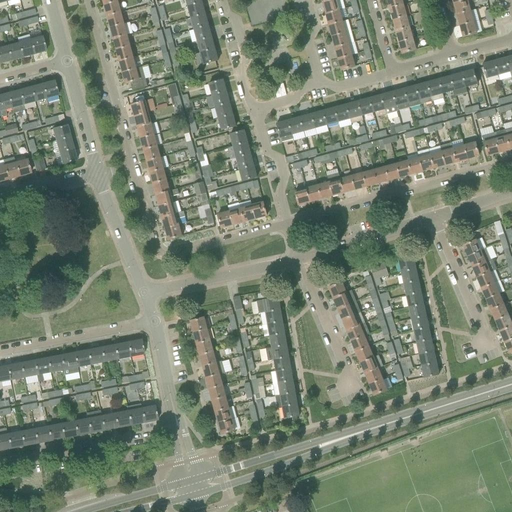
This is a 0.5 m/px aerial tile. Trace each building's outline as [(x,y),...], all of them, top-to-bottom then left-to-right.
[(287,11),(283,0),(259,0),(253,2),(256,13),(251,15),(253,23),(277,16),(277,15),(287,11)] [(326,14),(339,11),(336,0),(323,4),(326,14)] [(387,0),(390,9),(403,5),(401,0),(387,0)] [(457,15),(470,11),(467,0),(453,4),(457,15)] [(107,17),(120,13),(117,2),(104,5),(107,17)] [(190,19),(205,15),(202,3),(187,7),(190,19)] [(393,20),(406,17),(403,5),(390,9),(393,20)] [(36,16),(35,12),(34,10),(22,13),(24,19),(36,16)] [(329,26),(342,22),(339,11),(326,14),(329,26)] [(460,26),(473,23),(470,11),(457,15),(460,26)] [(427,23),(426,19),(424,12),(419,13),(415,14),(418,26),(427,23)] [(12,22),(24,19),(22,13),(10,16),(12,22)] [(110,28),(123,24),(120,13),(107,17),(110,28)] [(154,29),(160,27),(157,15),(151,17),(153,24),(154,29)] [(193,30),(208,26),(205,15),(190,19),(193,30)] [(396,32),(409,28),(406,17),(393,20),(396,32)] [(26,26),(38,23),(36,18),(24,21),(26,26)] [(332,37),(345,33),(342,22),(329,26),(332,37)] [(463,38),(476,34),(473,23),(460,26),(463,38)] [(113,39),(133,34),(130,24),(124,25),(123,24),(110,28),(113,39)] [(197,42),(211,38),(208,26),(193,30),(197,42)] [(399,43),(412,39),(409,28),(396,32),(399,43)] [(335,48),(348,45),(345,33),(332,37),(335,48)] [(126,36),(133,34),(113,39),(116,51),(129,47),(126,36)] [(169,50),(174,48),(171,36),(165,38),(169,50)] [(34,55),(46,52),(42,37),(30,41),(34,55)] [(200,54),(215,49),(211,38),(197,42),(200,54)] [(402,54),(415,51),(412,39),(399,43),(402,54)] [(22,58),(34,55),(30,41),(18,44),(22,58)] [(10,61),(22,58),(18,44),(6,47),(10,61)] [(338,60),(351,56),(348,45),(335,48),(338,60)] [(0,63),(10,61),(6,47),(0,48),(0,63)] [(119,62),(133,58),(129,47),(116,51),(119,62)] [(171,61),(177,60),(174,48),(169,50),(170,54),(169,54),(171,61)] [(203,65),(218,61),(215,49),(200,54),(203,65)] [(341,71),(355,67),(351,56),(338,60),(341,71)] [(142,68),(136,69),(133,58),(119,62),(123,73),(142,68)] [(511,79),(506,58),(494,61),(498,77),(509,74),(511,79)] [(486,80),(498,77),(494,61),(482,65),(486,80)] [(132,91),(147,87),(142,68),(123,73),(126,85),(130,83),(132,91)] [(478,85),(476,80),(473,70),(462,73),(466,89),(478,85)] [(454,92),(466,89),(462,73),(450,76),(454,92)] [(443,95),(454,92),(450,76),(439,80),(443,95)] [(211,96),(226,92),(223,80),(207,84),(211,96)] [(442,95),(443,95),(439,80),(427,83),(432,102),(443,99),(442,95)] [(58,97),(58,96),(54,81),(42,85),(47,104),(58,101),(57,97),(58,97)] [(421,105),(432,102),(427,83),(415,86),(421,105)] [(47,104),(42,85),(30,88),(35,103),(46,100),(47,104)] [(409,109),(421,105),(415,86),(404,89),(409,109)] [(30,88),(19,91),(23,106),(22,106),(24,110),(36,107),(35,103),(30,88)] [(397,112),(409,109),(404,89),(392,92),(397,112)] [(22,106),(23,106),(19,91),(7,94),(13,114),(24,111),(22,106)] [(214,108),(229,104),(226,92),(211,96),(214,108)] [(392,92),(381,96),(385,111),(386,115),(398,112),(397,112),(392,92)] [(12,114),(13,114),(7,94),(0,95),(0,113),(1,118),(6,117),(4,111),(11,109),(12,114)] [(181,104),(180,101),(178,95),(172,97),(174,103),(169,104),(170,107),(175,106),(181,104)] [(373,114),(385,111),(380,96),(369,99),(373,114)] [(361,117),(373,114),(369,99),(357,102),(361,117)] [(134,116),(148,113),(145,101),(131,105),(134,116)] [(186,115),(192,114),(189,102),(183,103),(186,115)] [(350,120),(361,117),(357,102),(346,105),(350,120)] [(178,117),(184,115),(181,104),(175,106),(178,117)] [(217,119),(232,115),(229,104),(214,108),(217,119)] [(338,124),(350,120),(346,105),(334,108),(338,124)] [(499,115),(511,111),(510,105),(498,109),(499,115)] [(327,127),(338,124),(334,108),(322,111),(327,127)] [(464,116),(473,113),(471,108),(463,110),(464,116)] [(35,122),(31,123),(27,110),(24,111),(28,125),(29,130),(36,128),(41,127),(39,122),(35,123),(35,122)] [(315,130),(327,127),(322,111),(311,115),(315,130)] [(474,121),(489,117),(487,112),(473,116),(474,121)] [(137,128),(151,124),(148,113),(134,116),(137,128)] [(189,127),(195,125),(192,114),(186,115),(188,120),(189,127)] [(438,123),(450,120),(448,114),(436,117),(438,123)] [(181,128),(187,126),(184,115),(178,117),(174,118),(175,122),(179,121),(181,128)] [(221,131),(236,127),(232,115),(217,119),(221,131)] [(303,133),(315,130),(311,115),(299,118),(303,133)] [(64,121),(62,116),(51,119),(53,124),(64,121)] [(426,126),(438,123),(436,117),(425,120),(426,126)] [(292,136),(303,133),(299,118),(288,121),(293,139),(292,136)] [(395,126),(389,127),(392,136),(395,135),(403,133),(402,127),(399,119),(394,120),(395,126)] [(281,142),(293,139),(288,121),(276,124),(281,142)] [(436,132),(446,129),(445,123),(434,126),(436,132)] [(140,139),(154,135),(151,124),(137,128),(140,139)] [(193,140),(199,138),(195,125),(189,127),(193,140)] [(6,136),(18,133),(16,126),(4,129),(6,136)] [(55,141),(70,137),(66,126),(52,129),(55,141)] [(413,138),(424,135),(423,129),(412,132),(413,138)] [(232,147),(247,143),(244,131),(229,135),(232,147)] [(498,153),(510,150),(505,131),(493,134),(498,153)] [(372,141),(380,139),(378,133),(370,135),(372,141)] [(487,156),(498,153),(493,134),(482,137),(487,156)] [(10,145),(23,141),(22,135),(8,139),(10,144),(10,145)] [(144,150),(157,146),(154,135),(140,139),(144,150)] [(59,153),(73,149),(70,137),(55,141),(59,153)] [(384,146),(391,144),(389,138),(377,141),(379,147),(380,151),(385,150),(384,146)] [(368,150),(379,147),(377,141),(366,144),(368,150)] [(235,158),(250,154),(247,143),(232,147),(235,158)] [(479,157),(476,147),(475,143),(464,146),(467,160),(479,157)] [(360,152),(368,150),(366,144),(359,146),(360,152)] [(452,149),(450,144),(440,147),(445,166),(456,163),(452,149)] [(147,161),(160,158),(157,146),(144,150),(147,161)] [(456,163),(467,160),(464,146),(452,149),(456,163)] [(434,169),(445,166),(440,147),(439,147),(441,152),(430,155),(434,169)] [(348,156),(356,154),(354,148),(344,151),(345,157),(346,161),(349,160),(348,156)] [(62,165),(76,161),(73,149),(59,153),(62,165)] [(194,156),(195,156),(193,149),(187,150),(190,162),(196,160),(194,156)] [(430,155),(429,155),(428,150),(417,153),(422,172),(434,169),(430,155)] [(411,175),(422,172),(417,153),(418,159),(407,162),(411,175)] [(200,164),(205,162),(203,154),(197,156),(200,164)] [(238,170),(253,166),(250,154),(235,158),(238,170)] [(323,163),(334,160),(333,154),(321,157),(323,163)] [(15,163),(14,163),(13,158),(2,161),(8,180),(19,177),(15,163)] [(45,169),(42,160),(42,158),(33,161),(36,172),(45,169)] [(150,173),(163,169),(160,158),(147,161),(150,173)] [(30,174),(27,164),(26,160),(15,163),(19,177),(30,174)] [(400,178),(411,175),(407,162),(396,165),(400,178)] [(388,181),(400,178),(396,165),(385,168),(388,181)] [(241,182),(257,178),(253,166),(238,170),(241,182)] [(377,184),(388,181),(385,168),(374,171),(377,184)] [(153,184),(166,180),(163,169),(150,173),(153,184)] [(366,187),(377,184),(374,171),(362,174),(366,187)] [(340,180),(339,180),(337,173),(327,176),(332,196),(343,193),(340,180)] [(355,190),(366,187),(362,174),(351,177),(355,190)] [(321,199),(332,196),(327,176),(326,176),(328,183),(317,186),(321,199)] [(343,193),(355,190),(351,177),(340,180),(343,193)] [(212,185),(211,183),(210,178),(204,179),(206,187),(212,185)] [(156,195),(169,192),(166,180),(153,184),(156,195)] [(254,190),(259,189),(257,181),(246,184),(247,190),(253,188),(254,190)] [(196,198),(200,197),(206,195),(203,183),(193,186),(196,198)] [(248,193),(247,190),(246,184),(234,187),(236,193),(243,191),(244,195),(248,193)] [(309,202),(321,199),(317,186),(306,189),(309,202)] [(224,196),(236,193),(234,187),(223,190),(224,196)] [(298,205),(309,202),(306,189),(294,192),(298,205)] [(171,197),(178,195),(177,190),(169,192),(156,195),(159,207),(172,203),(171,197)] [(210,200),(224,196),(223,190),(208,194),(210,200)] [(201,207),(209,205),(206,195),(200,197),(201,203),(200,203),(201,207)] [(162,218),(181,213),(178,202),(172,203),(159,207),(162,218)] [(267,216),(263,203),(251,206),(255,219),(267,216)] [(244,222),(255,219),(251,206),(240,209),(244,222)] [(210,209),(204,210),(204,213),(206,218),(212,216),(210,209)] [(232,225),(244,222),(240,209),(229,212),(232,225)] [(177,220),(184,218),(183,212),(181,213),(162,218),(165,229),(179,226),(177,220)] [(221,228),(232,225),(229,212),(217,215),(221,228)] [(208,225),(214,224),(212,216),(206,218),(208,225)] [(182,237),(179,227),(179,226),(165,229),(168,241),(182,237)] [(504,234),(503,235),(501,230),(497,232),(500,243),(506,241),(504,234)] [(467,257),(480,251),(476,240),(463,246),(467,257)] [(508,249),(509,249),(506,241),(500,243),(503,250),(504,254),(509,252),(508,249)] [(472,267),(490,260),(486,249),(480,251),(467,257),(472,267)] [(401,272),(415,269),(413,257),(398,260),(401,272)] [(485,262),(472,267),(477,278),(489,273),(485,262)] [(388,276),(387,273),(384,263),(370,268),(374,280),(379,278),(388,276)] [(404,284),(418,281),(415,269),(401,272),(404,284)] [(481,289),(494,283),(489,273),(477,278),(481,289)] [(333,299),(350,291),(346,281),(341,283),(341,282),(328,288),(333,299)] [(406,296),(421,293),(418,281),(404,284),(406,296)] [(486,300),(499,294),(494,283),(481,289),(486,300)] [(338,309),(355,302),(351,291),(350,291),(333,299),(338,309)] [(409,308),(423,305),(421,293),(406,296),(409,308)] [(491,310),(503,305),(499,294),(486,300),(491,310)] [(238,297),(233,298),(234,306),(235,308),(235,311),(237,317),(242,316),(241,310),(243,310),(240,296),(238,297)] [(258,314),(280,310),(278,298),(256,302),(258,313),(258,314)] [(384,314),(390,312),(386,301),(381,303),(384,314)] [(342,320),(360,313),(355,302),(338,309),(342,320)] [(411,319),(426,316),(423,305),(409,308),(411,319)] [(495,321),(508,316),(503,305),(491,310),(495,321)] [(268,324),(282,322),(280,310),(258,314),(266,312),(268,324)] [(388,326),(394,324),(390,312),(384,314),(388,326)] [(347,331),(364,324),(360,313),(342,320),(347,331)] [(414,331),(428,328),(426,316),(411,319),(414,331)] [(500,332),(511,326),(511,325),(508,316),(495,321),(500,332)] [(193,333),(207,329),(204,318),(190,322),(193,333)] [(270,336),(284,334),(282,322),(268,324),(270,336)] [(396,331),(400,330),(398,323),(394,324),(388,326),(391,337),(397,335),(396,331)] [(351,342),(369,334),(364,324),(347,331),(351,342)] [(504,343),(511,339),(511,326),(500,332),(504,343)] [(416,343),(431,340),(428,328),(414,331),(416,343)] [(196,344),(210,341),(207,329),(193,333),(196,344)] [(272,348),(286,345),(284,334),(270,336),(272,348)] [(365,337),(369,335),(369,334),(351,342),(356,353),(369,347),(365,337)] [(395,348),(401,346),(397,335),(391,337),(395,348)] [(130,357),(144,355),(141,340),(127,343),(130,357)] [(419,355),(433,352),(431,340),(416,343),(419,355)] [(199,356),(213,352),(210,341),(196,344),(199,356)] [(117,360),(130,357),(127,343),(114,345),(117,360)] [(103,362),(117,360),(114,345),(101,348),(103,362)] [(272,348),(266,349),(268,361),(275,360),(288,357),(286,345),(272,348)] [(378,356),(374,358),(369,347),(356,353),(360,363),(378,356)] [(90,365),(103,362),(101,348),(87,351),(90,365)] [(392,362),(397,361),(393,350),(388,352),(392,362)] [(76,368),(90,365),(87,351),(74,353),(76,368)] [(222,362),(216,363),(213,352),(199,356),(203,367),(222,362)] [(422,367),(436,363),(433,352),(419,355),(422,367)] [(77,373),(76,368),(74,353),(60,356),(64,376),(77,373)] [(64,376),(60,356),(47,358),(50,373),(63,370),(64,376)] [(365,374),(383,367),(378,356),(360,363),(365,374)] [(277,372),(290,369),(288,357),(275,360),(277,372)] [(41,374),(50,373),(47,358),(33,361),(38,382),(43,381),(41,374)] [(402,371),(408,369),(411,368),(408,358),(399,360),(402,371)] [(37,382),(38,382),(33,361),(20,364),(23,378),(36,376),(37,382)] [(219,374),(225,373),(222,362),(203,367),(206,378),(219,375),(219,374)] [(424,378),(439,375),(436,363),(422,367),(424,378)] [(9,381),(23,378),(20,364),(7,366),(9,381)] [(0,382),(9,381),(7,366),(0,367),(0,382)] [(378,369),(383,367),(365,374),(369,385),(382,380),(378,369)] [(279,384),(293,381),(290,369),(277,372),(279,384)] [(209,390),(222,386),(219,375),(206,378),(209,390)] [(387,391),(383,381),(382,380),(369,385),(374,396),(387,391)] [(275,396),(295,393),(293,381),(279,384),(281,395),(275,396)] [(212,401),(225,397),(222,386),(209,390),(212,401)] [(283,407),(297,405),(295,393),(275,396),(277,408),(283,407)] [(215,412),(228,408),(225,397),(212,401),(215,412)] [(60,404),(64,403),(62,398),(55,399),(57,409),(61,408),(60,404)] [(57,409),(55,399),(48,401),(49,407),(56,405),(57,409)] [(141,409),(140,409),(140,404),(127,407),(130,426),(144,423),(141,409)] [(284,419),(299,417),(297,405),(283,407),(285,419),(284,419)] [(144,423),(157,421),(154,406),(141,409),(144,423)] [(117,428),(130,426),(127,407),(126,407),(126,410),(114,412),(117,428)] [(218,423),(231,420),(228,408),(215,412),(218,423)] [(100,415),(99,411),(86,414),(90,434),(103,431),(100,415)] [(103,431),(117,428),(114,412),(100,415),(103,431)] [(260,434),(258,426),(255,413),(250,415),(255,435),(260,434)] [(77,436),(90,434),(86,414),(87,419),(74,421),(77,436)] [(221,435),(239,430),(237,419),(232,420),(231,420),(218,423),(221,435)] [(63,439),(77,436),(74,421),(60,424),(63,439)] [(50,441),(63,439),(60,424),(47,427),(50,441)] [(36,444),(50,441),(47,427),(33,429),(36,444)] [(23,447),(36,444),(33,429),(20,432),(23,447)] [(9,449),(23,447),(20,432),(7,435),(9,449)] [(0,451),(9,449),(7,435),(0,435),(0,451)]
